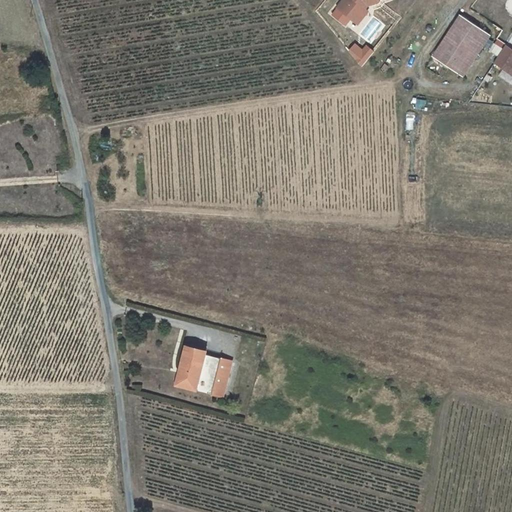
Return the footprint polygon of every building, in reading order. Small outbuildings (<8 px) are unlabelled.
[(353,0),(344,13),(358,23),(365,21),(371,13),(375,7),(385,3),(383,0),(353,0)] [(374,15),(371,13),(365,21),(358,23),(365,28),(374,15)] [(465,83),(490,39),(463,23),(437,67),(465,83)] [(373,53),(357,40),(347,52),(363,65),(373,53)] [(213,351),(214,348),(193,343),(183,381),(203,387),(229,394),(239,358),(213,351)]
